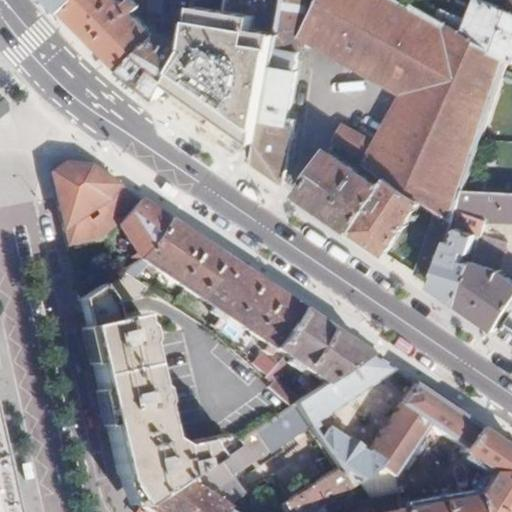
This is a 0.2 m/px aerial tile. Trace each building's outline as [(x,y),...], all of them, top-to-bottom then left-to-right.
[(56,0),(57,0),(69,14),(82,0),(56,0)] [(82,0),(69,14),(96,42),(125,73),(156,34),(123,0),(82,0)] [(166,0),(145,0),(145,15),(167,16),(166,0)] [(198,0),(191,47),(172,80),(219,112),(260,141),(279,33),(253,27),(256,14),(225,9),(226,0),(198,0)] [(406,0),(290,0),(310,3),(311,0),(349,0),(364,9),(340,50),(414,95),(383,142),(350,120),(340,135),(371,157),(369,160),(391,175),(426,199),(445,211),(457,220),(464,201),(467,192),(473,178),(511,71),(511,60),(432,15),(406,0)] [(364,9),(349,0),(329,0),(311,31),(340,50),(364,9)] [(432,15),(511,60),(511,0),(509,0),(508,10),(480,0),(478,0),(467,21),(438,5),(432,15)] [(260,141),(256,162),(285,182),(297,117),(291,116),(308,13),(283,9),(279,33),(260,141)] [(156,34),(125,73),(142,84),(150,89),(178,39),(161,28),(156,34)] [(150,89),(161,97),(172,80),(191,47),(178,39),(150,89)] [(330,213),(354,229),(384,185),(333,149),(302,194),(330,213)] [(48,170),(65,244),(95,237),(108,225),(136,253),(166,218),(140,204),(95,180),(66,165),(48,170)] [(412,217),(426,199),(391,175),(384,185),(354,229),(369,239),(381,248),(388,252),(412,217)] [(511,183),(473,178),(467,192),(464,201),(496,209),(488,229),(496,229),(508,222),(511,222),(511,183)] [(496,209),(464,201),(457,220),(450,240),(433,284),(447,293),(460,302),(478,258),(483,243),(488,229),(496,209)] [(450,240),(457,220),(445,211),(436,235),(450,240)] [(330,329),(166,218),(136,253),(283,354),(263,380),(268,385),(265,388),(289,407),(293,404),(299,400),(275,379),(290,360),(324,383),(366,354),(330,329)] [(426,279),(433,284),(450,240),(436,235),(420,275),(426,279)] [(478,258),(460,302),(477,314),(499,329),(511,309),(511,276),(505,270),(510,245),(483,243),(478,258)] [(121,271),(77,299),(80,315),(116,473),(137,506),(229,447),(220,436),(179,444),(170,438),(142,315),(117,320),(115,310),(113,303),(140,297),(145,286),(121,271)] [(389,370),(366,354),(324,383),(299,400),(293,404),(334,470),(347,491),(357,485),(388,465),(392,467),(412,437),(426,417),(466,441),(476,428),(411,384),(367,449),(328,423),(325,427),(312,419),(389,370)] [(468,495),(472,511),(503,511),(511,501),(511,451),(476,428),(466,441),(426,417),(412,437),(441,456),(454,460),(458,454),(485,472),(468,495)] [(229,447),(137,506),(144,511),(219,511),(220,511),(222,510),(223,510),(206,497),(210,491),(202,484),(249,455),(239,441),(229,447)] [(396,490),(392,467),(388,465),(357,485),(369,500),(396,490)] [(283,511),(399,511),(399,509),(380,511),(367,511),(366,506),(340,511),(316,511),(347,491),(334,470),(280,506),(283,511)] [(448,499),(451,511),(472,511),(468,495),(448,499)] [(399,509),(399,511),(451,511),(448,499),(399,509)]
